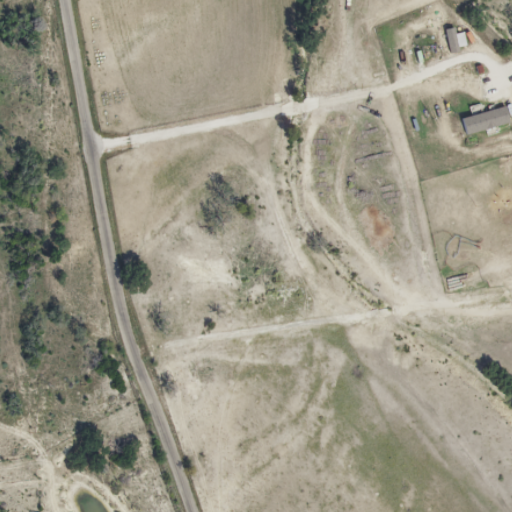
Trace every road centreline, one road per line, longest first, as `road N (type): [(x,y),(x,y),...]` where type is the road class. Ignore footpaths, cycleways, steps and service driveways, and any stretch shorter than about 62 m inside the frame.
road 1 (residential): [(191,511),(109,264),(66,0)]
road 2 (residential): [(134,354),(144,340),(511,265)]
